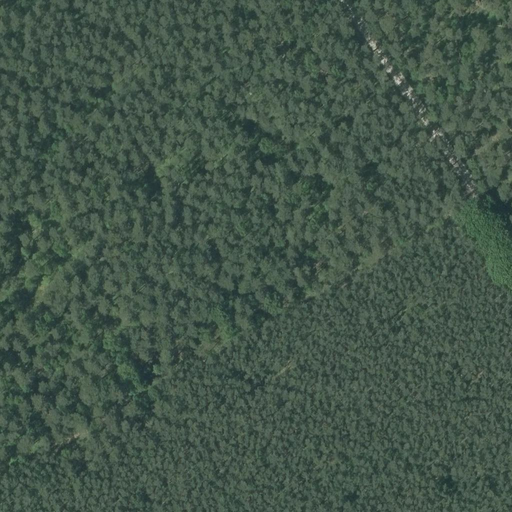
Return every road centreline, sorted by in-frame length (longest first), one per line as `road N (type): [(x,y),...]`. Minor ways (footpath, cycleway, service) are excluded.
road 1 (track): [(0,477),(481,208)]
road 2 (track): [(340,0),(481,208)]
